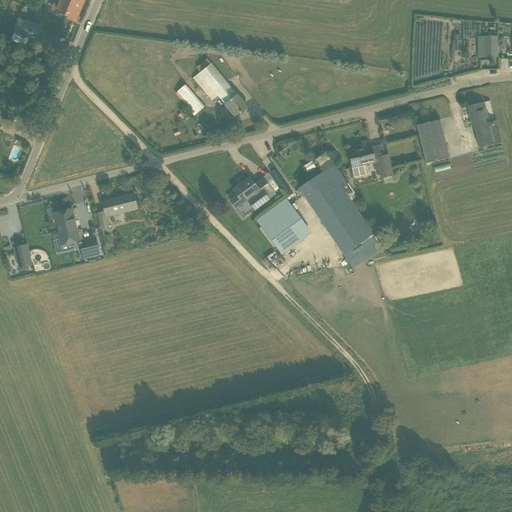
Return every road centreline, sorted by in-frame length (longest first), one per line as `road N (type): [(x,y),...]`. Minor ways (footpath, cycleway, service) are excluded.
road 1 (track): [(69,71),(355,364),(374,403),(391,511)]
road 2 (unclassified): [(14,198),(511,78)]
road 3 (unclassified): [(14,198),(98,0)]
